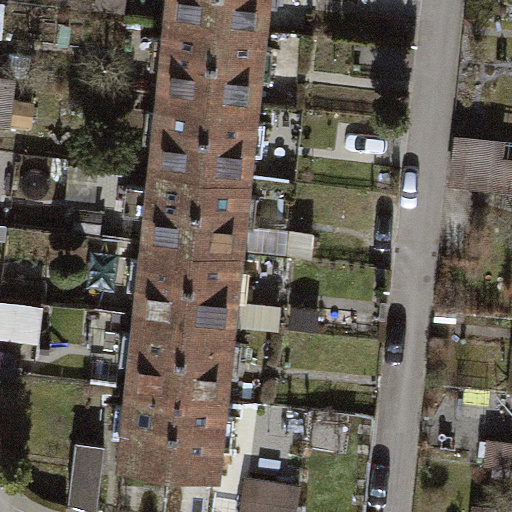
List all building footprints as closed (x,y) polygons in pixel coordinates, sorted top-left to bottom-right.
[(226,0),(172,0),(131,400),(185,405),(226,0)] [(226,0),(185,405),(237,410),(278,0),(226,0)] [(511,139),(460,138),(459,187),(511,187),(511,139)] [(0,337),(48,344),(52,307),(0,300),(0,337)] [(185,405),(131,400),(124,474),(177,480),(185,405)] [(237,410),(185,405),(177,480),(230,485),(237,410)] [(277,435),(315,437),(317,409),(279,407),(277,435)] [(81,503),(108,504),(110,444),(84,442),(81,503)] [(306,511),(309,483),(254,477),(249,511),(306,511)]
